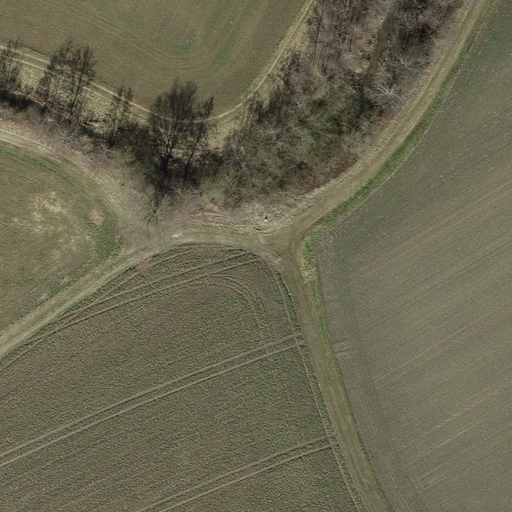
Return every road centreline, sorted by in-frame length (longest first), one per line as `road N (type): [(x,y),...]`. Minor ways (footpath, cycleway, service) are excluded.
road 1 (track): [(480,0),(441,78),(381,161),(283,245),(174,236),(136,253),(0,349)]
road 2 (track): [(0,59),(66,78),(165,124),(215,127),(265,97),(324,0)]
road 3 (track): [(283,245),(376,511)]
road 4 (track): [(116,200),(71,161),(0,136)]
